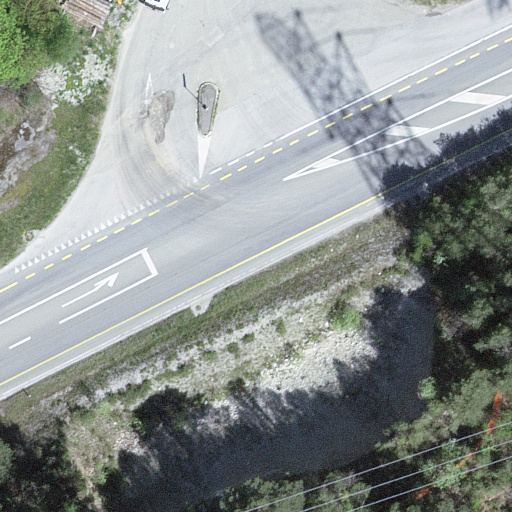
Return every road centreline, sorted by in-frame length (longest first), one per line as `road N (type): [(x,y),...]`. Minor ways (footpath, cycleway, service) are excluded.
road 1 (primary): [(511,83),(0,334)]
road 2 (motorway): [(0,347),(511,116)]
road 3 (motorway): [(198,0),(0,89)]
